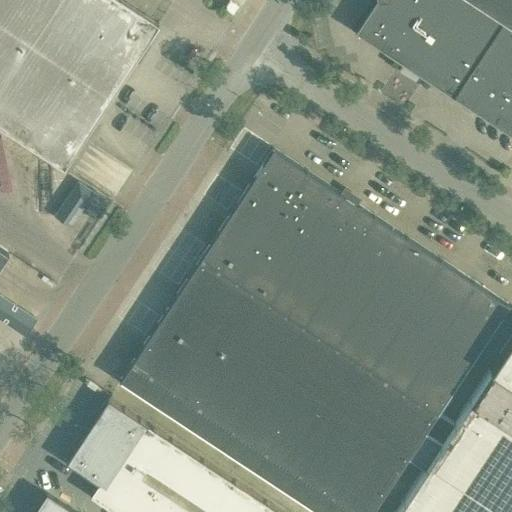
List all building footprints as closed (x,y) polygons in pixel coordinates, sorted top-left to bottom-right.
[(0,0),(0,124),(63,167),(64,166),(158,23),(123,0),(0,0)] [(228,0),(224,7),(232,13),(238,4),(231,0),(228,0)] [(511,20),(480,0),(374,0),(355,30),(511,133),(511,20)] [(511,0),(480,0),(511,20),(511,0)] [(508,303),(357,203),(273,147),(119,379),(320,511),(369,511),(425,429),(441,440),(393,511),(511,511),(511,333),(503,347),(484,376),(482,379),(454,422),(437,410),(465,368),(467,365),(486,336),(496,321),(508,303)] [(90,493),(118,511),(282,511),(108,397),(67,460),(99,481),(90,493)] [(76,511),(46,492),(32,511),(76,511)]
